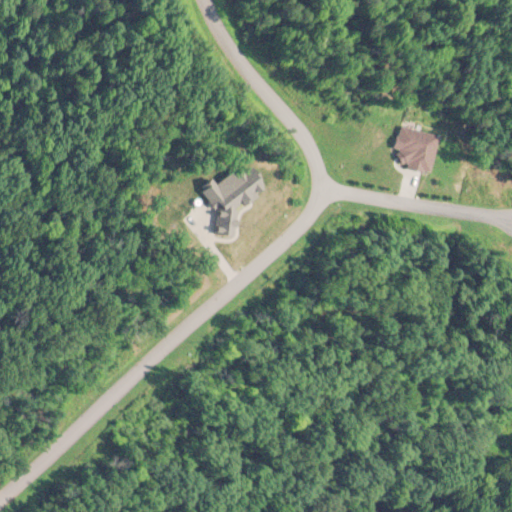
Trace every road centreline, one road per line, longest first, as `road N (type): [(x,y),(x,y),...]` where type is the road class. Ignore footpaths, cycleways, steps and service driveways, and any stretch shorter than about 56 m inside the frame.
road 1 (residential): [(201,0),(241,68),(291,123),(305,184),(0,474)]
road 2 (residential): [(511,220),(305,184)]
